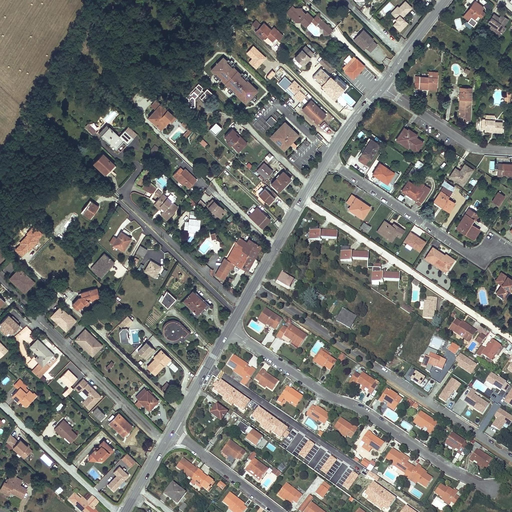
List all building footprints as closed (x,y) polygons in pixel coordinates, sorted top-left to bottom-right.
[(396,17),(395,18),(396,20),(403,26),(407,23),(401,17),(400,15),(403,12),(404,13),(411,7),(405,1),(398,7),(397,6),(391,12),(396,17)] [(475,1),(463,16),(468,20),(471,17),(473,19),(483,7),(475,1)] [(483,7),(489,11),(493,5),(487,2),(483,7)] [(322,20),(316,14),(313,18),(306,12),(305,13),(304,15),(301,12),(302,10),(302,8),(295,8),(293,6),(286,13),(292,18),(295,21),(299,21),(300,21),(305,26),(312,20),(316,25),(317,24),(317,25),(321,28),(323,28),(323,35),(328,35),(333,30),(322,20)] [(508,19),(503,15),(500,18),(499,20),(497,19),(498,18),(498,17),(494,14),(488,22),(491,25),(489,28),(493,31),(495,28),(499,30),(502,33),(506,27),(504,26),(508,19)] [(456,29),(462,27),(460,18),(454,20),(456,29)] [(255,32),(262,38),(266,33),(267,34),(274,41),(277,37),(279,40),(283,36),(274,27),(271,30),(264,23),(261,26),(256,20),(252,24),(258,29),(255,32)] [(403,26),(396,20),(393,23),(399,30),(403,26)] [(469,29),(472,26),(467,20),(464,23),(469,29)] [(363,29),(354,37),(364,47),(364,46),(369,50),(376,44),(371,39),(372,38),(363,29)] [(364,47),(354,37),(353,39),(362,48),(364,47)] [(303,65),(314,53),(305,46),(295,57),(303,65)] [(258,90),(223,56),(208,69),(245,104),(258,90)] [(357,57),(344,71),(353,79),(366,65),(357,57)] [(312,77),(333,96),(342,87),(344,89),(346,86),(337,77),(337,76),(333,80),(332,82),(328,78),(330,76),(321,68),(312,77)] [(414,87),(427,88),(427,86),(437,86),(437,77),(428,77),(415,76),(414,87)] [(292,81),(288,86),(295,93),(300,88),(292,81)] [(190,94),(189,93),(186,97),(188,99),(188,107),(195,107),(195,100),(196,100),(199,97),(198,96),(201,93),(203,96),(201,98),(205,102),(212,94),(207,88),(204,92),(201,90),(202,88),(198,84),(195,87),(196,88),(190,94)] [(342,87),(333,96),(335,98),(344,89),(342,87)] [(470,117),(471,88),(467,88),(467,92),(459,91),(459,99),(461,100),(460,110),(459,110),(459,116),(463,116),(463,119),(469,119),(470,117)] [(302,109),(316,122),(320,117),(322,118),(325,114),(311,101),(302,109)] [(148,118),(159,128),(162,124),(164,125),(169,120),(157,108),(154,111),(151,108),(147,111),(151,115),(148,118)] [(271,126),(276,121),(271,116),(266,121),(271,126)] [(481,128),(485,128),(492,129),(492,131),(501,132),(502,122),(494,121),(494,119),(481,118),(481,128)] [(193,130),(184,122),(181,125),(188,131),(190,133),(193,130)] [(215,122),(209,129),(215,134),(221,128),(215,122)] [(285,138),(286,136),(292,141),(295,138),(294,137),(297,134),(289,125),(287,126),(284,122),(273,133),(277,137),(274,140),(283,148),(286,145),(287,146),(290,143),(285,138)] [(91,125),(88,128),(93,133),(95,131),(96,129),(91,125)] [(107,125),(100,132),(102,134),(109,142),(108,143),(111,146),(112,145),(116,148),(123,141),(127,144),(133,138),(125,130),(122,132),(119,136),(109,127),(107,125)] [(128,126),(125,130),(133,138),(137,135),(128,126)] [(396,139),(398,141),(400,140),(409,146),(416,151),(423,141),(415,136),(414,137),(412,136),(413,135),(407,131),(408,130),(407,130),(404,127),(396,139)] [(226,142),(230,146),(231,145),(232,144),(236,148),(237,147),(239,147),(241,149),(246,145),(243,141),(244,140),(240,136),(239,137),(235,134),(236,133),(232,128),(224,136),(228,140),(226,142)] [(408,128),(407,130),(408,130),(407,131),(413,135),(412,136),(414,137),(415,136),(416,135),(417,134),(408,128)] [(100,132),(98,134),(108,143),(109,142),(102,134),(100,132)] [(323,138),(318,132),(315,135),(320,140),(323,138)] [(361,148),(364,149),(370,139),(368,137),(361,148)] [(370,139),(364,149),(361,153),(370,159),(379,145),(376,143),(370,139)] [(155,145),(151,151),(155,154),(159,148),(155,145)] [(265,158),(270,161),(273,155),(268,152),(265,158)] [(94,163),(105,174),(114,164),(113,163),(114,162),(111,159),(110,160),(103,153),(94,163)] [(272,171),(263,162),(256,170),(265,178),(272,171)] [(372,173),(376,176),(377,175),(387,182),(388,182),(391,184),(396,178),(392,176),(394,173),(380,163),(372,173)] [(465,186),(474,168),(463,163),(460,170),(454,167),(449,178),(465,186)] [(501,173),(503,174),(511,174),(511,163),(502,163),(501,173)] [(114,164),(105,174),(107,176),(116,166),(114,164)] [(172,175),(175,178),(177,177),(183,182),(188,188),(196,180),(184,168),(182,170),(180,168),(172,175)] [(283,171),(271,183),(279,191),(290,179),(283,171)] [(377,175),(376,176),(387,183),(387,182),(377,175)] [(412,184),(421,190),(424,186),(415,180),(412,184)] [(152,194),(157,188),(148,181),(141,189),(152,194)] [(421,190),(412,184),(408,181),(401,190),(416,200),(415,202),(419,205),(426,193),(421,190)] [(267,185),(258,194),(268,204),(277,195),(271,189),(267,185)] [(443,204),(441,206),(449,211),(454,203),(447,197),(451,191),(447,189),(443,187),(436,199),(443,204)] [(498,191),(492,201),(498,205),(504,196),(498,191)] [(201,197),(205,202),(210,198),(206,193),(201,197)] [(166,208),(163,211),(161,214),(167,219),(175,211),(172,208),(174,205),(162,194),(156,201),(163,207),(164,206),(166,208)] [(369,208),(358,200),(359,199),(352,194),(346,202),(351,205),(348,208),(362,218),(369,208)] [(220,218),(226,213),(213,198),(205,205),(215,217),(217,215),(220,218)] [(359,199),(358,200),(369,208),(370,207),(359,199)] [(90,200),(82,212),(89,218),(95,209),(96,210),(99,206),(90,200)] [(156,201),(155,203),(163,211),(166,208),(164,206),(163,207),(156,201)] [(270,219),(257,207),(248,216),(261,228),(270,219)] [(469,208),(456,228),(464,233),(465,231),(469,234),(468,235),(473,238),(479,229),(470,223),(473,219),(472,218),(475,213),(469,208)] [(185,222),(185,228),(188,229),(188,231),(195,232),(195,229),(198,230),(199,220),(190,219),(189,223),(185,222)] [(387,224),(384,221),(377,231),(391,240),(395,235),(400,227),(395,224),(393,226),(392,225),(388,223),(387,224)] [(318,232),(318,231),(318,226),(310,226),(310,239),(321,240),(321,238),(337,239),(337,231),(320,231),(320,232),(318,232)] [(400,227),(395,235),(399,238),(405,230),(400,227)] [(409,231),(403,242),(421,252),(427,241),(409,231)] [(113,236),(109,242),(123,251),(131,238),(121,232),(117,238),(113,236)] [(237,247),(236,248),(248,254),(254,258),(261,246),(249,239),(247,242),(241,239),(238,244),(237,247)] [(140,246),(136,252),(143,256),(147,250),(140,246)] [(235,246),(227,259),(229,260),(236,248),(237,247),(235,246)] [(341,247),(341,261),(352,261),(352,259),(368,260),(368,252),(352,252),(352,253),(349,253),(349,252),(349,247),(341,247)] [(425,259),(429,261),(430,260),(446,271),(453,261),(445,255),(433,247),(425,259)] [(226,273),(229,268),(232,262),(233,263),(235,264),(236,264),(241,255),(246,258),(248,254),(236,248),(229,260),(227,259),(225,258),(218,269),(226,273)] [(102,278),(115,263),(105,254),(91,269),(102,278)] [(241,255),(236,264),(247,271),(254,258),(248,254),(246,258),(241,255)] [(151,260),(145,271),(155,277),(161,266),(151,260)] [(430,260),(429,261),(445,272),(446,271),(430,260)] [(158,273),(164,276),(167,270),(162,267),(158,273)] [(372,281),(379,282),(383,282),(383,280),(399,281),(400,274),(383,273),(383,274),(380,274),(380,273),(380,268),(373,268),(372,281)] [(17,286),(24,293),(34,283),(27,276),(26,277),(19,269),(12,276),(20,284),(17,286)] [(281,278),(279,282),(289,288),(293,280),(285,275),(285,274),(282,272),(279,277),(281,278)] [(237,285),(241,275),(237,274),(233,283),(237,285)] [(503,286),(497,294),(505,299),(511,288),(511,280),(501,274),(496,281),(503,286)] [(20,284),(12,276),(9,278),(17,286),(20,284)] [(56,296),(59,298),(67,290),(64,287),(56,296)] [(78,298),(74,303),(79,308),(80,309),(84,304),(86,305),(87,304),(88,304),(88,303),(89,303),(89,302),(89,300),(99,298),(96,289),(81,293),(82,297),(78,298)] [(311,290),(309,293),(321,300),(323,296),(311,290)] [(166,291),(163,296),(171,303),(175,299),(166,291)] [(192,291),(183,301),(197,314),(206,304),(192,291)] [(171,303),(163,296),(161,301),(167,307),(171,303)] [(433,319),(434,310),(435,302),(436,302),(437,298),(427,297),(427,301),(424,301),(423,318),(433,319)] [(410,314),(413,309),(404,304),(401,308),(410,314)] [(62,306),(61,307),(68,314),(69,314),(62,306)] [(60,324),(67,331),(77,321),(69,314),(68,314),(61,307),(54,313),(63,321),(60,324)] [(266,309),(259,319),(266,324),(275,330),(282,320),(266,309)] [(343,309),(336,320),(350,328),(357,317),(343,309)] [(0,329),(7,337),(20,325),(8,313),(0,320),(0,329)] [(63,321),(54,313),(52,316),(60,324),(63,321)] [(128,316),(123,321),(128,326),(133,321),(128,316)] [(469,336),(474,330),(469,326),(465,324),(464,326),(458,322),(459,321),(453,317),(447,327),(461,337),(464,333),(469,336)] [(164,333),(165,336),(166,337),(167,338),(169,339),(171,339),(173,340),(175,339),(177,338),(179,337),(182,334),(184,336),(188,332),(178,322),(176,321),(174,321),(173,321),(171,321),(169,321),(168,322),(166,323),(165,325),(164,327),(163,329),(163,331),(164,333)] [(300,347),(307,337),(290,326),(288,330),(283,327),(277,337),(281,340),(281,339),(287,343),(290,343),(291,341),(293,342),(300,347)] [(120,342),(128,342),(128,327),(119,327),(120,342)] [(86,349),(93,356),(102,346),(95,339),(95,340),(90,335),(91,335),(86,330),(78,338),(88,347),(86,349)] [(479,343),(483,336),(478,333),(474,339),(479,343)] [(88,347),(78,338),(76,340),(86,349),(88,347)] [(37,340),(30,347),(39,355),(35,359),(43,366),(47,362),(49,360),(53,355),(37,340)] [(489,344),(487,347),(485,349),(481,347),(476,354),(480,357),(482,354),(490,359),(495,353),(500,346),(492,341),(489,344)] [(147,343),(140,351),(144,355),(151,347),(147,343)] [(503,348),(500,346),(495,353),(498,356),(503,348)] [(324,349),(317,360),(323,365),(324,364),(325,364),(324,366),(331,370),(337,362),(330,357),(332,354),(324,349)] [(163,366),(161,365),(168,358),(160,351),(154,357),(155,359),(147,367),(155,374),(163,366)] [(425,356),(421,365),(426,367),(428,364),(441,370),(446,360),(430,354),(429,358),(425,356)] [(477,365),(460,354),(456,360),(459,362),(457,364),(459,365),(459,366),(471,374),(477,365)] [(49,360),(47,362),(50,365),(56,359),(53,355),(49,360)] [(228,365),(235,369),(236,370),(242,374),(241,376),(244,378),(240,383),(244,386),(249,379),(255,370),(251,368),(250,369),(246,367),(248,365),(242,361),(241,362),(239,361),(240,360),(234,356),(228,365)] [(168,358),(161,365),(163,366),(165,364),(170,360),(168,358)] [(65,389),(61,393),(66,397),(73,389),(70,386),(78,378),(68,369),(56,381),(65,389)] [(256,379),(260,382),(266,386),(272,390),(278,381),(265,373),(266,371),(262,369),(256,379)] [(424,379),(412,370),(408,376),(412,378),(411,380),(419,386),(424,379)] [(354,386),(356,383),(357,381),(366,387),(370,390),(369,392),(372,394),(377,385),(374,383),(376,381),(363,373),(361,376),(356,372),(349,383),(354,386)] [(510,385),(491,373),(485,380),(501,391),(502,389),(506,392),(510,385)] [(18,389),(12,396),(18,402),(20,401),(21,400),(27,406),(33,399),(31,397),(33,395),(33,394),(29,391),(25,388),(27,386),(19,379),(14,385),(18,389)] [(249,379),(244,386),(248,389),(253,381),(249,379)] [(452,379),(438,399),(444,402),(446,399),(447,398),(448,398),(453,391),(455,392),(460,385),(452,379)] [(474,386),(483,392),(486,388),(477,381),(474,386)] [(82,402),(89,409),(101,397),(95,390),(94,391),(92,390),(92,388),(87,383),(81,389),(88,396),(82,402)] [(233,384),(222,398),(230,404),(229,405),(232,407),(237,401),(234,398),(240,389),(233,384)] [(282,395),(278,401),(281,404),(284,399),(285,398),(291,402),(297,406),(303,397),(291,389),(288,387),(282,395)] [(144,388),(135,397),(149,410),(157,401),(144,388)] [(488,404),(474,394),(476,391),(471,388),(466,396),(470,399),(467,404),(482,413),(488,404)] [(389,403),(389,404),(396,408),(402,399),(387,389),(380,400),(383,402),(384,400),(389,403)] [(217,405),(211,413),(221,421),(227,412),(217,405)] [(306,415),(310,417),(311,416),(318,421),(324,425),(330,416),(317,407),(315,409),(312,406),(306,415)] [(97,408),(93,412),(100,420),(105,415),(97,408)] [(509,425),(511,420),(511,417),(499,408),(494,415),(497,417),(491,425),(499,430),(504,422),(509,425)] [(421,412),(415,421),(425,427),(428,430),(427,431),(431,434),(438,423),(421,412)] [(111,421),(115,426),(124,434),(126,432),(127,432),(132,427),(119,413),(111,421)] [(221,421),(211,413),(210,415),(220,422),(221,421)] [(335,427),(341,431),(347,435),(351,438),(358,429),(354,427),(341,419),(335,427)] [(54,429),(57,432),(58,431),(64,436),(71,442),(77,435),(71,429),(65,424),(66,422),(63,420),(54,429)] [(425,427),(415,421),(414,422),(424,429),(425,427)] [(236,428),(245,435),(250,429),(241,422),(236,428)] [(124,434),(115,426),(114,427),(123,436),(127,432),(126,432),(124,434)] [(362,441),(366,444),(372,448),(378,452),(384,443),(371,434),(372,434),(369,431),(362,441)] [(452,433),(447,442),(456,448),(459,450),(458,452),(461,454),(467,446),(464,444),(465,442),(452,433)] [(32,451),(20,440),(18,442),(10,435),(7,442),(10,445),(24,459),(32,451)] [(145,439),(142,448),(147,450),(148,446),(153,448),(154,442),(145,439)] [(96,449),(89,456),(93,460),(96,458),(99,460),(102,456),(105,459),(105,458),(113,450),(103,441),(100,445),(101,446),(97,450),(96,449)] [(230,441),(223,450),(230,456),(236,460),(237,458),(240,460),(246,453),(230,441)] [(456,448),(447,442),(446,443),(455,450),(456,448)] [(399,469),(396,472),(402,476),(404,476),(411,465),(407,463),(410,459),(406,457),(405,458),(400,455),(393,450),(387,459),(393,463),(400,468),(399,469)] [(475,461),(478,463),(487,470),(493,461),(477,450),(470,460),(474,463),(475,461)] [(48,466),(54,460),(45,452),(39,458),(48,466)] [(127,452),(121,458),(130,467),(136,461),(127,452)] [(177,468),(183,472),(189,476),(193,479),(200,470),(196,468),(195,468),(183,459),(177,468)] [(255,474),(253,476),(260,482),(262,480),(261,479),(268,470),(254,459),(246,470),(249,472),(251,470),(255,474)] [(364,459),(361,463),(368,468),(371,463),(364,459)] [(367,468),(371,471),(376,464),(372,461),(371,463),(368,468),(367,468)] [(281,464),(278,469),(282,472),(286,468),(281,464)] [(411,465),(404,476),(408,478),(410,476),(417,482),(426,488),(433,478),(427,474),(424,472),(425,470),(421,467),(422,466),(418,464),(416,468),(411,465)] [(113,472),(116,475),(106,485),(113,492),(119,487),(121,489),(127,483),(124,480),(129,475),(120,465),(113,472)] [(274,468),(271,473),(278,478),(281,473),(274,468)] [(193,479),(190,482),(194,485),(195,483),(196,482),(203,487),(209,491),(215,483),(203,474),(203,473),(200,470),(193,479)] [(4,482),(1,488),(4,489),(2,493),(8,495),(9,492),(10,491),(12,490),(14,492),(13,494),(18,497),(18,496),(22,497),(26,489),(21,487),(20,489),(17,487),(18,485),(19,486),(21,481),(15,478),(10,476),(8,480),(6,484),(4,482)] [(221,479),(217,486),(223,490),(228,484),(221,479)] [(287,483),(279,493),(286,498),(292,503),(294,501),(297,503),(302,496),(287,483)] [(174,484),(166,493),(173,498),(172,500),(177,504),(185,493),(174,484)] [(321,485),(315,493),(322,498),(328,491),(321,485)] [(435,493),(443,498),(451,504),(451,503),(456,495),(458,492),(455,490),(454,491),(450,488),(449,490),(446,488),(441,485),(435,493)] [(200,499),(198,498),(200,495),(190,488),(187,491),(199,500),(200,499)] [(224,502),(230,507),(236,511),(243,511),(246,509),(243,506),(245,504),(238,499),(237,500),(236,499),(236,498),(230,493),(224,502)] [(69,500),(74,505),(77,505),(79,507),(78,509),(81,511),(82,511),(83,511),(84,511),(94,511),(92,509),(93,508),(87,501),(83,497),(80,500),(74,494),(69,500)] [(313,498),(309,495),(302,505),(305,508),(313,498)] [(92,496),(87,501),(93,508),(99,502),(92,496)] [(431,504),(442,510),(446,503),(436,497),(431,504)] [(184,503),(179,509),(183,511),(184,511),(188,506),(184,503)] [(323,511),(312,503),(304,511),(323,511)]
